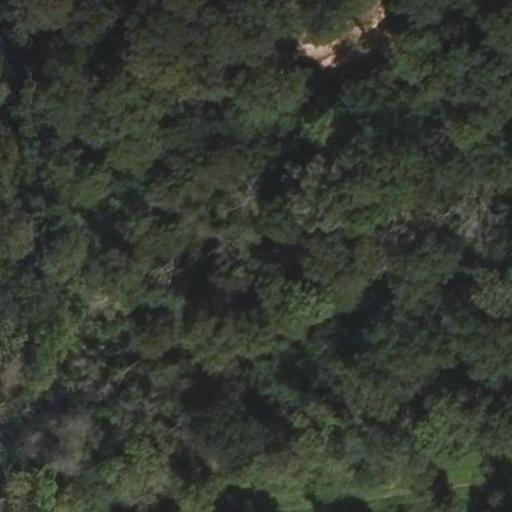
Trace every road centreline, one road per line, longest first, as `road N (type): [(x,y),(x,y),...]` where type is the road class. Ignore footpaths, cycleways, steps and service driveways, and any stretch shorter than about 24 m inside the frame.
road 1 (track): [(0,140),(318,37)]
road 2 (track): [(318,37),(458,0)]
